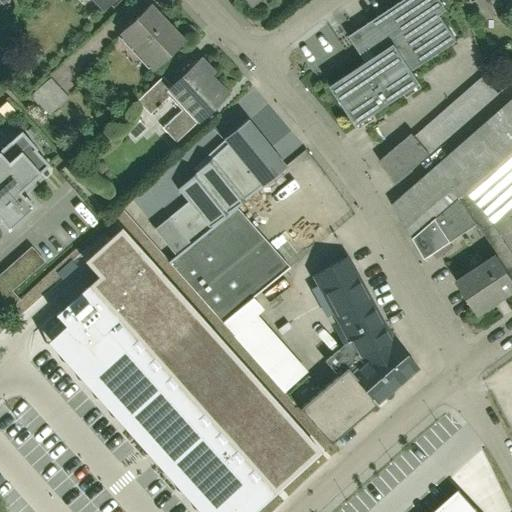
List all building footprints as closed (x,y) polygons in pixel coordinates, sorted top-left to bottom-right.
[(88,0),(99,10),(109,0),(88,0)] [(446,12),(437,0),(403,0),(355,31),(372,57),(325,87),(349,126),(421,81),(414,71),(457,44),(440,16),(446,12)] [(114,36),(149,71),(179,42),(143,6),(114,36)] [(181,141),(228,92),(192,58),(166,86),(161,90),(167,97),(181,109),(165,125),(181,141)] [(466,189),(491,219),(511,200),(511,96),(508,100),(485,72),(377,162),(404,194),(395,201),(411,221),(452,186),(459,194),(466,189)] [(45,117),(67,97),(49,77),(27,97),(45,117)] [(161,90),(166,86),(161,81),(139,101),(150,113),(167,97),(161,90)] [(285,165),(248,122),(203,160),(208,166),(192,179),(195,182),(180,195),(189,206),(155,235),(176,259),(208,231),(236,207),(285,165)] [(0,229),(10,240),(36,218),(24,203),(55,177),(24,140),(0,160),(2,163),(0,165),(0,229)] [(476,226),(460,202),(436,220),(449,241),(476,226)] [(176,259),(170,265),(263,372),(283,394),(310,371),(259,313),(264,308),(254,297),(289,266),(236,207),(208,231),(176,259)] [(449,241),(436,220),(414,239),(425,258),(449,241)] [(55,314),(65,325),(47,342),(199,511),(229,511),(231,511),(232,511),(252,511),(321,452),(121,228),(82,262),(97,277),(55,314)] [(30,248),(0,273),(0,311),(15,299),(8,291),(42,263),(30,248)] [(413,365),(390,339),(349,258),(312,277),(358,367),(348,377),(370,402),(413,365)] [(511,292),(511,283),(497,260),(454,288),(473,318),(511,292)] [(339,367),(296,404),(327,440),(370,402),(348,377),(339,367)] [(477,511),(459,491),(434,511),(477,511)]
